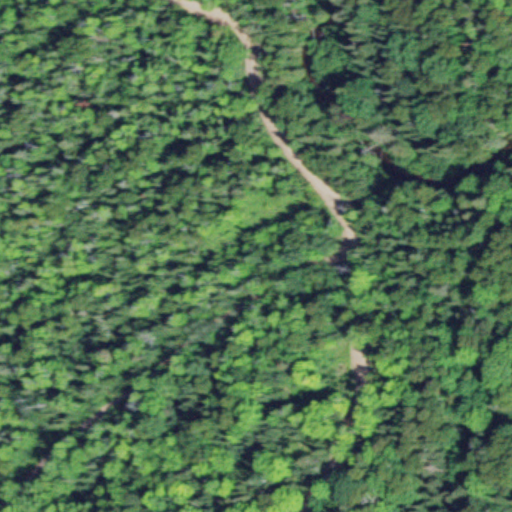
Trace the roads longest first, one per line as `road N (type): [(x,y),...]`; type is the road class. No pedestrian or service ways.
road 1 (residential): [(204,0),(255,20),(261,76),(295,139),(351,198),(367,389),(362,426),(313,511)]
road 2 (track): [(353,260),(322,263),(203,329),(0,492)]
